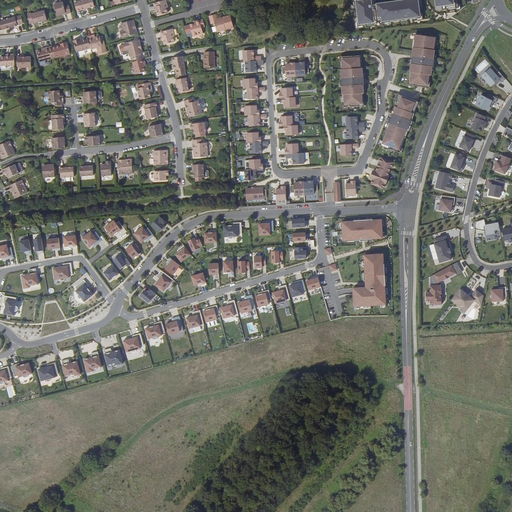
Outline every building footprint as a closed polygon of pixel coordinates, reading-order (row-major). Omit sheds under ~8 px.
[(92,0),(86,0),(75,3),(78,11),(94,7),(92,0)] [(159,2),(154,3),(155,7),(156,7),(157,11),(158,15),(168,13),(166,8),(168,7),(166,0),(160,2),(159,2)] [(373,0),(354,0),(355,0),(357,9),(360,27),(420,19),(419,10),(421,10),(419,0),(412,0),(412,1),(374,5),(373,0)] [(443,12),(458,11),(456,0),(434,0),(436,10),(443,9),(443,12)] [(66,14),(71,13),(68,5),(63,6),(62,3),(54,5),(57,16),(65,14),(66,14)] [(34,24),(47,20),(44,11),(31,14),(31,13),(27,14),(30,24),(33,23),(34,24)] [(230,16),(222,18),(223,19),(217,21),(217,19),(216,14),(209,16),(211,24),(214,23),(217,32),(234,28),(230,16)] [(23,23),(21,16),(1,21),(3,30),(17,26),(17,25),(23,23)] [(135,28),(133,20),(121,23),(123,31),(120,31),(121,38),(137,34),(136,30),(134,31),(134,28),(135,28)] [(196,23),(193,24),(190,25),(193,36),(203,33),(201,27),(205,26),(203,20),(195,22),(196,23)] [(160,32),(161,36),(163,36),(164,40),(165,45),(174,42),(173,37),(174,36),(172,29),(160,32)] [(432,36),(415,35),(414,40),(416,40),(415,47),(414,47),(413,51),(411,51),(411,55),(413,56),(412,60),(410,60),(409,68),(411,68),(411,72),(412,73),(412,80),(410,80),(409,85),(426,87),(427,82),(425,82),(426,74),(428,74),(428,70),(430,71),(431,62),(429,62),(430,58),(431,58),(432,53),(430,53),(431,49),(429,49),(430,42),(431,42),(432,36)] [(99,36),(88,39),(88,41),(89,42),(89,43),(89,44),(89,45),(90,46),(90,48),(90,49),(91,49),(91,50),(99,48),(101,53),(105,52),(101,36),(100,37),(99,36)] [(88,39),(88,38),(80,40),(78,41),(78,40),(73,41),(76,52),(90,49),(90,48),(90,46),(89,45),(89,44),(89,43),(89,42),(88,41),(88,39)] [(130,57),(142,54),(140,46),(139,46),(138,44),(140,43),(139,40),(123,44),(125,51),(128,50),(130,57)] [(60,46),(52,48),(55,58),(70,54),(67,43),(62,44),(62,45),(60,46)] [(52,46),(44,49),(44,50),(40,51),(37,52),(39,62),(55,58),(52,48),(52,46)] [(251,51),(240,52),(241,62),(243,62),(259,61),(258,57),(251,57),(251,51)] [(216,68),(215,52),(205,53),(205,56),(204,56),(205,68),(216,68)] [(14,65),(14,56),(0,57),(1,66),(14,65)] [(185,76),(182,56),(171,58),(173,65),(172,66),(172,69),(175,69),(177,76),(185,76)] [(361,56),(339,57),(340,63),(341,63),(341,70),(340,70),(341,79),(339,79),(340,87),(341,87),(342,96),(343,95),(343,103),(342,103),(342,108),(364,107),(364,102),(363,102),(362,94),(363,94),(363,90),(365,90),(365,82),(363,82),(362,77),(364,77),(364,72),(362,72),(362,69),(360,69),(360,62),(362,61),(361,56)] [(33,57),(25,58),(22,58),(22,57),(18,57),(18,68),(34,67),(33,57)] [(145,63),(144,59),(132,62),(136,74),(146,71),(145,67),(144,64),(145,63)] [(259,61),(243,62),(244,73),(255,72),(254,66),(261,66),(261,61),(259,61)] [(295,77),(294,63),(285,64),(286,67),(282,67),(282,74),(286,74),(286,77),(295,77)] [(304,63),(294,63),(295,77),(305,77),(304,73),(309,73),(307,65),(304,65),(304,63)] [(501,79),(497,75),(492,69),(484,76),(490,83),(493,86),(501,79)] [(500,71),(497,75),(501,79),(503,82),(507,79),(500,71)] [(177,81),(178,85),(179,85),(180,89),(181,94),(191,92),(189,79),(177,81)] [(257,79),(242,79),(242,89),(246,89),(257,89),(257,79)] [(151,93),(153,92),(154,92),(152,83),(144,85),(144,88),(139,89),(142,101),(153,98),(152,95),(151,93)] [(257,89),(246,89),(246,99),(258,99),(257,93),(264,92),(264,88),(257,89)] [(294,88),(279,89),(280,99),(282,99),(294,98),(294,88)] [(64,106),(66,106),(65,96),(64,96),(62,97),(62,95),(62,91),(51,92),(51,104),(57,103),(57,107),(64,106)] [(494,96),(485,91),(482,95),(488,98),(492,100),(494,96)] [(85,93),(85,97),(86,104),(99,103),(98,92),(85,93)] [(483,107),(488,98),(482,95),(477,92),(472,102),(483,107)] [(418,102),(398,95),(379,145),(399,153),(418,102)] [(294,98),(282,99),(282,108),(297,107),(297,98),(294,98)] [(190,111),(189,111),(191,119),(205,115),(201,101),(196,103),(195,99),(186,102),(188,109),(190,108),(190,111)] [(159,110),(160,110),(159,103),(146,106),(149,120),(160,118),(159,114),(159,110)] [(258,106),(243,107),(244,116),(248,116),(259,115),(258,106)] [(487,117),(478,113),(472,127),(480,131),(482,128),(483,128),(484,127),(485,127),(487,122),(485,121),(487,117)] [(87,119),(87,123),(87,128),(97,127),(96,114),(85,115),(85,119),(87,119)] [(66,122),(67,122),(66,115),(54,116),(55,131),(66,130),(66,126),(66,122)] [(259,115),(248,116),(248,127),(260,126),(259,120),(266,119),(266,115),(259,115)] [(295,117),(278,118),(279,127),(284,127),(296,126),(295,117)] [(357,117),(346,118),(346,128),(364,127),(364,123),(357,123),(357,117)] [(197,135),(198,138),(208,137),(207,133),(208,133),(207,123),(192,125),(192,129),(195,128),(195,130),(196,135),(197,135)] [(153,139),(165,136),(165,132),(163,125),(150,127),(153,139)] [(296,126),(284,127),(285,136),(301,135),(301,125),(296,126)] [(365,131),(364,127),(346,128),(347,139),(358,138),(358,132),(365,131)] [(473,144),(476,136),(466,132),(460,146),(470,151),(471,147),(470,146),(471,143),(473,144)] [(260,133),(245,134),(246,143),(249,143),(261,142),(260,133)] [(90,143),(90,147),(102,146),(101,137),(87,138),(87,141),(90,141),(90,143)] [(54,139),(55,150),(68,149),(67,145),(66,138),(54,139)] [(197,151),(195,152),(196,159),(210,158),(209,144),(204,144),(204,141),(194,141),(195,149),(197,149),(197,151)] [(3,152),(1,153),(4,160),(17,154),(12,142),(0,146),(0,150),(0,151),(1,150),(3,152)] [(261,142),(249,143),(250,153),(261,153),(261,146),(268,146),(267,142),(261,142)] [(300,144),(285,145),(285,154),(301,153),(300,144)] [(356,144),(340,145),(340,156),(351,155),(351,149),(356,148),(356,144)] [(168,159),(170,159),(169,151),(155,152),(156,166),(170,165),(170,161),(168,161),(168,159)] [(467,156),(456,152),(451,167),(462,171),(464,166),(463,165),(462,165),(463,163),(464,163),(467,156)] [(301,153),(285,154),(285,159),(293,158),(293,164),(304,164),(304,153),(301,153)] [(511,158),(503,155),(501,162),(498,161),(494,169),(505,173),(511,158)] [(395,162),(381,157),(377,167),(389,172),(391,172),(395,162)] [(134,160),(120,161),(121,176),(135,175),(134,160)] [(262,160),(247,161),(247,170),(263,169),(262,160)] [(109,165),(107,165),(103,165),(104,177),(114,177),(113,162),(109,162),(109,165)] [(196,170),(196,174),(196,179),(206,179),(205,166),(204,166),(204,162),(197,162),(197,166),(194,166),(194,170),(196,170)] [(8,173),(8,175),(10,179),(22,174),(17,165),(4,171),(6,174),(8,173)] [(56,178),(55,165),(47,166),(44,166),(45,179),(56,178)] [(91,166),(87,167),(81,167),(82,177),(95,176),(95,165),(91,165),(91,166)] [(66,169),(66,167),(62,167),(63,179),(76,178),(75,168),(70,168),(66,169)] [(389,172),(377,167),(375,171),(373,170),(371,174),(388,181),(389,176),(388,176),(389,172)] [(247,170),(245,170),(245,181),(256,180),(256,174),(263,173),(263,169),(247,170)] [(168,175),(171,175),(171,172),(156,173),(156,182),(168,182),(168,177),(168,175)] [(455,175),(442,172),(437,188),(455,192),(456,186),(450,184),(452,179),(454,179),(455,175)] [(388,181),(371,174),(369,179),(373,180),(371,184),(383,189),(385,184),(386,185),(388,181)] [(504,187),(505,182),(495,180),(494,184),(491,184),(489,195),(499,197),(502,186),(504,187)] [(24,181),(11,187),(12,190),(14,189),(15,192),(14,193),(17,199),(30,194),(24,181)] [(355,181),(346,182),(347,197),(356,196),(355,181)] [(304,196),(303,182),(294,183),(294,186),(290,186),(291,194),(295,194),(295,196),(304,196)] [(313,182),(303,182),(304,196),(313,195),(313,193),(317,193),(317,185),(313,185),(313,182)] [(285,187),(276,188),(277,203),(286,202),(285,187)] [(262,190),(262,189),(246,189),(247,199),(267,198),(266,190),(262,190)] [(455,197),(441,195),(439,209),(451,210),(452,203),(454,204),(455,197)] [(511,212),(509,213),(511,222),(501,223),(503,234),(507,233),(507,234),(509,235),(511,235),(511,234),(511,212)] [(156,219),(151,225),(159,233),(165,227),(163,226),(165,223),(160,218),(157,220),(156,219)] [(292,220),(292,228),(305,227),(304,219),(292,220)] [(380,219),(340,222),(342,241),(381,238),(380,219)] [(486,225),(484,219),(476,222),(475,228),(485,225),(486,230),(495,227),(496,229),(500,227),(498,221),(486,225)] [(114,221),(105,228),(112,237),(121,230),(114,221)] [(119,222),(116,224),(122,231),(124,229),(119,222)] [(258,224),(259,236),(270,235),(269,223),(258,224)] [(224,226),(224,237),(238,236),(237,225),(224,226)] [(142,228),(134,234),(141,243),(149,237),(142,228)] [(90,231),(82,238),(88,247),(97,240),(90,231)] [(216,232),(204,233),(205,243),(217,242),(216,232)] [(292,234),(293,242),(305,241),(305,233),(292,234)] [(449,243),(447,235),(435,239),(435,240),(434,241),(437,254),(441,252),(442,257),(450,254),(447,244),(449,243)] [(76,236),(64,237),(65,247),(77,246),(76,236)] [(193,236),(187,240),(192,251),(199,248),(198,246),(202,245),(198,237),(194,239),(193,236)] [(59,238),(47,239),(48,250),(60,248),(59,238)] [(41,239),(33,240),(35,252),(39,252),(39,254),(43,253),(41,239)] [(29,240),(19,242),(21,252),(27,251),(28,256),(31,255),(29,240)] [(131,245),(125,249),(132,259),(138,255),(137,253),(140,251),(135,244),(132,246),(131,245)] [(7,245),(0,246),(0,258),(9,256),(7,245)] [(184,247),(175,254),(181,262),(191,255),(184,247)] [(294,252),(295,259),(306,258),(306,251),(303,251),(303,247),(294,248),(295,252),(294,252)] [(326,255),(333,253),(331,247),(324,249),(326,255)] [(278,251),(271,251),(272,264),(279,263),(279,261),(283,261),(282,252),(278,252),(278,251)] [(366,287),(353,288),(355,307),(386,305),(382,253),(364,255),(366,287)] [(261,256),(254,256),(254,269),(262,268),(262,266),(265,266),(265,257),(261,257),(261,256)] [(120,257),(114,262),(121,271),(130,264),(126,258),(123,260),(120,257)] [(171,259),(164,269),(173,275),(180,266),(171,259)] [(233,261),(223,261),(224,273),(227,272),(229,272),(229,274),(230,277),(233,276),(233,261)] [(245,261),(237,261),(238,274),(246,273),(246,271),(249,270),(249,262),(245,262),(245,261)] [(218,263),(209,264),(209,275),(218,274),(218,263)] [(331,271),(337,270),(336,263),(329,265),(331,271)] [(462,273),(457,263),(452,265),(456,273),(457,275),(462,273)] [(449,277),(456,273),(452,265),(431,276),(431,286),(430,286),(430,292),(426,292),(426,301),(430,301),(431,305),(441,305),(441,285),(438,285),(437,283),(444,280),(449,278),(449,277)] [(53,268),(55,280),(69,278),(67,266),(53,268)] [(113,266),(103,273),(109,281),(119,274),(113,266)] [(21,275),(23,288),(29,288),(28,286),(38,284),(36,272),(21,275)] [(203,273),(191,276),(194,286),(206,283),(203,273)] [(162,275),(155,285),(164,292),(171,282),(162,275)] [(317,277),(305,280),(308,291),(320,287),(317,277)] [(289,286),(292,297),(303,294),(300,283),(289,286)] [(84,285),(76,291),(85,302),(93,295),(84,285)] [(471,294),(462,286),(453,297),(459,302),(460,300),(465,304),(467,300),(472,304),(477,298),(482,301),(482,302),(483,298),(474,291),(471,294)] [(143,289),(138,296),(147,304),(153,297),(151,295),(153,292),(146,287),(144,290),(143,289)] [(506,297),(506,287),(498,287),(498,289),(491,290),(492,301),(503,301),(503,297),(506,297)] [(282,288),(272,291),(275,303),(286,300),(282,288)] [(474,291),(483,298),(483,297),(475,290),(474,291)] [(266,293),(255,296),(258,308),(269,305),(266,293)] [(472,304),(467,300),(465,304),(464,305),(474,313),(478,307),(478,306),(482,301),(477,298),(472,304)] [(17,302),(6,300),(4,314),(14,315),(17,302)] [(238,303),(241,314),(252,311),(249,300),(238,303)] [(231,305),(220,308),(223,318),(234,315),(231,305)] [(213,308),(203,311),(206,323),(216,320),(213,308)] [(193,316),(186,318),(189,328),(203,324),(200,310),(192,312),(193,316)] [(172,322),(165,324),(169,335),(183,331),(179,316),(171,319),(172,322)] [(146,328),(149,339),(160,336),(157,325),(146,328)] [(125,340),(128,351),(139,349),(136,338),(125,340)] [(105,354),(108,366),(117,363),(117,365),(123,363),(119,350),(105,354)] [(87,371),(96,369),(96,371),(102,369),(98,356),(84,360),(87,371)] [(77,361),(63,365),(67,378),(72,377),(71,375),(81,373),(77,361)] [(17,367),(20,378),(31,375),(28,364),(17,367)] [(39,370),(42,381),(53,378),(50,367),(39,370)]
